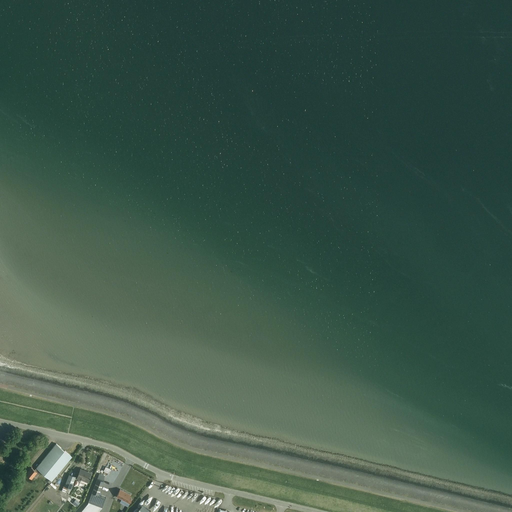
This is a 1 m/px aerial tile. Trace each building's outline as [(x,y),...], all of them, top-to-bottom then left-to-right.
[(72,457),(59,446),(56,444),(36,468),(41,472),(50,479),(52,481),(72,457)] [(31,468),(26,474),(31,479),(34,476),(36,478),(41,472),(36,468),(34,470),(31,468)] [(88,482),(91,474),(84,472),(84,471),(80,469),(76,479),(80,481),(81,480),(88,482)] [(71,489),(75,477),(69,475),(64,486),(63,486),(61,492),(65,493),(67,487),(71,489)] [(98,495),(104,481),(103,481),(97,479),(92,493),(98,495)] [(129,498),(130,495),(120,489),(116,496),(129,503),(132,500),(129,498)] [(92,493),(88,502),(89,502),(102,507),(106,498),(98,495),(92,493)] [(84,507),(79,511),(98,511),(102,507),(89,502),(84,508),(84,507)]
